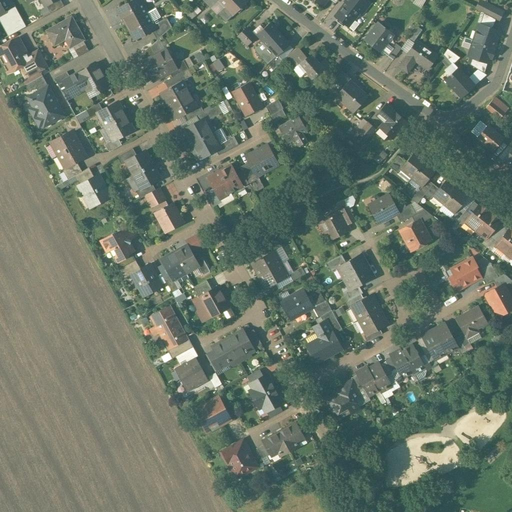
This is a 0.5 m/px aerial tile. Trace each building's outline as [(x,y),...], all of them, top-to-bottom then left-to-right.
[(60,0),(57,0),(47,6),(51,13),(64,6),(60,0)] [(134,0),(120,8),(123,13),(122,14),(127,24),(147,12),(142,4),(145,2),(143,0),(134,0)] [(219,0),(218,1),(225,7),(218,14),(225,22),(248,1),(247,0),(219,0)] [(347,0),(335,17),(349,27),(354,31),(359,24),(354,20),(360,12),(362,14),(370,4),(365,0),(347,0)] [(503,11),(487,3),(483,12),(496,19),(499,20),(503,11)] [(17,9),(3,17),(13,34),(26,26),(17,9)] [(147,12),(127,24),(132,33),(133,33),(136,38),(152,30),(158,26),(156,24),(154,20),(152,21),(147,12)] [(496,19),(484,13),(480,25),(492,29),(496,19)] [(72,17),(47,31),(55,44),(69,37),(74,45),(84,39),(72,17)] [(167,18),(156,24),(158,26),(152,30),(157,40),(172,27),(167,18)] [(289,44),(270,22),(257,34),(268,47),(259,55),(267,64),(277,55),(289,44)] [(378,23),(365,40),(380,51),(393,34),(378,23)] [(480,25),(479,25),(476,33),(480,34),(477,41),(474,40),(469,56),(472,57),(488,62),(489,62),(490,57),(491,57),(494,50),(493,50),(499,31),(492,29),(480,25)] [(417,26),(408,38),(413,42),(422,30),(417,26)] [(246,27),(238,36),(247,45),(256,37),(246,27)] [(1,47),(0,47),(0,56),(8,52),(12,60),(9,61),(13,69),(7,72),(8,73),(21,66),(31,60),(29,55),(19,37),(1,47)] [(437,55),(417,41),(399,66),(408,72),(416,61),(428,69),(437,55)] [(85,44),(75,50),(78,56),(89,50),(85,44)] [(151,46),(141,55),(144,61),(155,55),(151,46)] [(144,61),(143,62),(154,81),(170,72),(176,68),(174,65),(165,49),(155,55),(144,61)] [(459,58),(447,49),(443,54),(452,64),(459,58)] [(39,50),(29,55),(31,60),(37,70),(42,67),(47,64),(39,50)] [(311,54),(300,64),(306,71),(312,78),(321,71),(328,65),(324,60),(319,64),(311,54)] [(277,55),(267,64),(273,70),(282,60),(277,55)] [(488,62),(472,57),(470,64),(484,73),(488,62)] [(218,69),(224,65),(220,59),(214,63),(218,69)] [(31,60),(21,66),(23,68),(22,71),(26,78),(43,69),(42,67),(37,70),(31,60)] [(184,60),(174,65),(176,68),(170,72),(173,77),(188,69),(184,60)] [(96,62),(77,73),(84,86),(89,94),(107,84),(109,87),(110,86),(96,62)] [(300,64),(295,67),(294,69),(300,76),(306,71),(300,64)] [(328,65),(321,71),(325,75),(332,70),(328,65)] [(474,85),(458,68),(445,79),(461,97),(474,85)] [(173,77),(165,82),(168,88),(183,80),(183,81),(192,76),(188,69),(173,77)] [(342,70),(333,80),(342,89),(349,81),(350,81),(352,79),(342,70)] [(67,71),(55,78),(59,85),(64,82),(63,81),(70,77),(67,71)] [(321,71),(312,78),(316,83),(325,75),(321,71)] [(70,77),(63,81),(64,82),(70,93),(84,86),(77,73),(70,77)] [(43,75),(25,85),(28,91),(36,87),(39,92),(48,87),(49,87),(43,75)] [(168,88),(160,93),(167,106),(190,93),(183,81),(183,80),(168,88)] [(342,89),(336,96),(353,112),(367,96),(350,81),(349,81),(342,89)] [(262,106),(249,83),(233,92),(245,115),(262,106)] [(48,87),(39,92),(40,95),(32,99),(30,100),(33,107),(32,108),(31,111),(33,115),(36,115),(38,114),(39,117),(37,118),(36,120),(38,124),(43,124),(44,126),(64,115),(48,87)] [(190,93),(167,106),(175,119),(183,115),(197,107),(197,106),(190,93)] [(509,108),(495,98),(486,107),(500,119),(509,108)] [(278,99),(266,106),(271,115),(282,109),(283,108),(278,99)] [(103,110),(97,113),(98,114),(105,127),(126,115),(118,101),(103,110)] [(99,103),(86,110),(91,117),(98,114),(97,113),(103,110),(99,103)] [(204,112),(196,116),(199,121),(206,117),(207,120),(223,112),(218,104),(204,112)] [(197,107),(183,115),(186,121),(196,116),(204,112),(200,105),(197,106),(197,107)] [(387,118),(380,127),(378,133),(382,138),(388,135),(392,138),(407,122),(388,105),(381,113),(387,118)] [(282,109),(271,115),(274,121),(286,115),(282,109)] [(126,115),(105,127),(112,140),(112,141),(118,138),(134,129),(126,115)] [(75,116),(63,122),(68,132),(72,130),(73,132),(81,127),(75,116)] [(199,121),(183,130),(187,137),(186,139),(188,143),(190,143),(191,145),(214,132),(207,120),(206,117),(199,121)] [(294,118),(278,127),(287,143),(295,138),(302,134),(307,131),(300,119),(296,122),(294,118)] [(368,122),(358,133),(366,140),(376,129),(368,122)] [(504,138),(487,124),(476,138),(493,152),(504,138)] [(68,132),(51,141),(65,168),(66,168),(77,162),(86,157),(73,132),(72,130),(68,132)] [(214,132),(191,145),(192,146),(191,149),(193,152),(195,153),(199,159),(216,150),(222,147),(220,144),(214,132)] [(302,134),(295,138),(299,145),(306,141),(302,134)] [(234,136),(220,144),(222,147),(216,150),(219,155),(238,144),(234,136)] [(112,140),(105,144),(109,152),(122,145),(118,138),(112,141),(112,140)] [(267,145),(246,156),(249,162),(257,176),(258,175),(278,164),(267,145)] [(133,148),(117,157),(121,164),(126,161),(137,155),(133,148)] [(137,155),(126,161),(133,175),(153,164),(145,150),(137,155)] [(511,150),(503,161),(504,161),(505,160),(510,164),(509,165),(510,166),(510,165),(511,166),(511,150)] [(435,169),(415,152),(416,152),(415,151),(406,162),(400,170),(401,169),(422,186),(421,187),(422,187),(428,179),(437,169),(436,168),(435,169)] [(399,155),(390,166),(398,173),(400,170),(406,162),(399,155)] [(77,162),(66,168),(65,168),(63,169),(68,179),(76,175),(82,171),(77,162)] [(257,176),(249,162),(240,167),(242,172),(248,182),(249,184),(259,178),(258,175),(257,176)] [(153,164),(133,175),(140,188),(141,189),(152,183),(160,178),(153,164)] [(231,165),(227,167),(226,167),(219,171),(231,192),(236,189),(242,186),(242,185),(236,175),(231,165)] [(82,171),(76,175),(81,184),(94,177),(89,167),(82,171)] [(231,192),(219,171),(213,174),(208,178),(213,187),(219,199),(231,192)] [(242,172),(236,175),(242,185),(243,185),(248,182),(242,172)] [(99,180),(97,175),(94,177),(81,184),(79,185),(84,194),(85,193),(92,206),(110,196),(104,184),(101,184),(99,180)] [(468,196),(447,179),(448,178),(447,177),(439,188),(433,195),(434,195),(455,212),(455,213),(461,206),(469,195),(468,195),(468,196)] [(428,179),(422,187),(421,187),(419,190),(425,195),(433,184),(428,179)] [(152,183),(141,189),(140,188),(136,190),(140,198),(146,196),(156,190),(152,183)] [(433,184),(425,195),(430,199),(434,195),(433,195),(439,188),(433,184)] [(242,186),(236,189),(240,195),(247,192),(243,185),(242,185),(242,186)] [(213,187),(203,192),(212,207),(221,202),(219,199),(213,187)] [(156,190),(146,196),(149,202),(153,200),(155,205),(165,199),(159,188),(156,190)] [(389,195),(369,206),(378,222),(395,213),(398,211),(389,195)] [(173,203),(155,213),(160,222),(163,223),(167,230),(165,231),(166,232),(183,222),(173,203)] [(471,214),(465,221),(466,221),(486,238),(489,234),(500,221),(501,220),(480,203),(471,214)] [(411,204),(398,211),(395,213),(400,222),(411,217),(411,216),(416,213),(411,204)] [(461,206),(455,213),(455,212),(451,216),(457,221),(466,210),(461,206)] [(355,220),(348,207),(341,210),(348,224),(355,220)] [(416,213),(411,216),(415,222),(419,220),(421,223),(433,216),(424,209),(416,213)] [(341,210),(323,220),(332,239),(347,231),(344,226),(348,224),(341,210)] [(471,214),(466,210),(457,221),(462,225),(466,221),(465,221),(471,214)] [(415,222),(400,230),(411,250),(430,240),(421,223),(419,220),(415,222)] [(500,221),(489,234),(494,238),(504,225),(500,221)] [(133,225),(115,234),(116,237),(124,233),(126,238),(132,239),(139,235),(133,225)] [(504,225),(494,238),(499,242),(509,229),(504,225)] [(511,228),(510,227),(509,229),(499,242),(496,245),(511,258),(511,228)] [(124,233),(116,237),(115,234),(115,233),(102,241),(107,251),(112,248),(122,267),(119,268),(120,269),(136,260),(131,252),(133,251),(130,244),(132,239),(126,238),(124,233)] [(280,237),(270,244),(274,251),(274,252),(285,245),(280,237)] [(188,245),(175,252),(186,272),(198,265),(199,265),(196,260),(188,245)] [(274,251),(252,263),(259,275),(280,263),(274,252),(274,251)] [(175,252),(162,259),(170,275),(173,279),(186,272),(175,252)] [(341,254),(326,263),(331,271),(339,267),(338,266),(346,262),(341,254)] [(346,262),(338,266),(339,267),(345,278),(366,266),(360,254),(346,262)] [(210,271),(202,257),(196,260),(199,265),(198,265),(203,275),(210,271)] [(471,259),(453,268),(456,275),(450,278),(456,290),(481,277),(471,259)] [(136,260),(120,269),(125,278),(132,274),(132,273),(140,268),(136,260)] [(280,263),(259,275),(266,288),(287,276),(280,263)] [(140,268),(132,273),(132,274),(144,296),(162,286),(149,264),(140,268)] [(491,264),(481,269),(485,276),(483,277),(486,282),(497,276),(491,264)] [(366,266),(345,278),(351,289),(358,285),(373,277),(366,266)] [(504,274),(493,280),(497,288),(504,285),(511,280),(504,274)] [(173,279),(170,275),(164,278),(172,292),(179,289),(173,279)] [(207,280),(194,287),(199,297),(212,290),(207,280)] [(358,285),(351,289),(343,293),(347,301),(361,294),(363,293),(358,285)] [(497,288),(487,294),(486,296),(491,304),(492,304),(495,310),(501,312),(511,306),(511,300),(504,285),(497,288)] [(212,290),(199,297),(210,317),(229,306),(219,286),(212,290)] [(303,289),(280,301),(291,320),(313,307),(303,289)] [(347,301),(346,302),(349,308),(352,306),(364,299),(361,294),(347,301)] [(364,299),(352,306),(360,320),(379,309),(371,295),(364,299)] [(326,300),(313,307),(318,317),(320,316),(331,310),(326,300)] [(478,306),(456,318),(463,331),(466,338),(467,338),(478,332),(477,329),(488,323),(478,306)] [(339,316),(347,313),(344,307),(337,310),(339,316)] [(169,308),(153,317),(171,351),(176,349),(188,342),(185,337),(169,308)] [(379,309),(360,320),(367,333),(367,334),(379,328),(387,324),(379,309)] [(342,329),(331,310),(320,316),(323,321),(315,326),(322,338),(332,332),(333,334),(342,329)] [(453,339),(445,324),(434,330),(446,352),(451,349),(451,350),(452,350),(452,349),(457,346),(453,339)] [(379,328),(367,334),(367,333),(364,335),(367,342),(382,333),(379,328)] [(262,344),(254,329),(245,334),(252,347),(254,346),(257,347),(262,344)] [(434,330),(422,336),(430,351),(434,358),(435,358),(439,355),(440,356),(441,356),(441,355),(446,352),(434,330)] [(243,331),(228,339),(240,361),(250,355),(247,350),(252,347),(245,334),(243,331)] [(466,338),(463,331),(457,334),(459,336),(464,346),(470,343),(467,338),(466,338)] [(322,338),(309,345),(317,361),(341,348),(333,334),(332,332),(322,338)] [(469,339),(471,343),(483,337),(481,333),(469,339)] [(193,347),(187,336),(185,337),(188,342),(176,349),(179,354),(183,352),(193,347)] [(464,346),(459,336),(453,339),(457,346),(461,354),(467,351),(464,346)] [(228,339),(213,347),(215,350),(222,363),(227,360),(230,366),(240,361),(228,339)] [(425,354),(419,343),(414,346),(420,358),(425,355),(425,354)] [(414,346),(407,349),(406,348),(402,350),(401,348),(400,349),(414,373),(421,369),(420,367),(424,365),(420,358),(414,346)] [(193,347),(183,352),(187,361),(196,357),(198,356),(193,347)] [(400,349),(395,351),(396,353),(390,356),(396,368),(400,376),(405,373),(406,375),(412,372),(413,374),(414,373),(400,349)] [(215,350),(206,355),(213,368),(222,363),(215,350)] [(439,366),(435,358),(434,358),(430,351),(425,354),(425,355),(433,369),(439,366)] [(164,356),(166,361),(175,358),(173,353),(164,356)] [(390,356),(385,359),(386,361),(391,371),(396,368),(390,356)] [(187,361),(175,368),(175,369),(177,368),(183,378),(181,379),(181,380),(183,379),(189,389),(187,390),(187,392),(208,380),(196,357),(187,361)] [(391,371),(386,361),(380,364),(386,376),(392,373),(391,371)] [(386,376),(380,364),(374,368),(373,366),(368,369),(379,390),(380,391),(387,388),(386,386),(390,383),(386,376)] [(368,369),(367,367),(363,370),(363,371),(357,375),(364,388),(367,394),(372,391),(373,393),(379,390),(368,369)] [(259,369),(247,376),(251,383),(263,376),(259,369)] [(215,372),(209,376),(215,387),(222,384),(215,372)] [(251,383),(250,383),(253,388),(252,390),(250,391),(254,399),(275,388),(272,383),(269,382),(270,379),(267,374),(263,376),(251,383)] [(364,388),(357,375),(352,378),(353,380),(352,380),(358,391),(364,388)] [(352,380),(340,386),(342,391),(349,388),(355,399),(361,396),(352,380)] [(275,388),(254,399),(259,408),(261,406),(263,407),(266,411),(279,404),(283,402),(279,397),(277,396),(277,393),(275,388)] [(355,399),(349,388),(342,391),(327,400),(335,415),(348,407),(351,413),(360,408),(355,399)] [(218,401),(200,411),(209,427),(226,417),(218,401)] [(279,404),(266,411),(270,418),(283,411),(279,404)] [(295,422),(279,431),(289,450),(298,445),(296,440),(303,436),(297,426),(295,422)] [(305,422),(297,426),(303,436),(310,432),(305,422)] [(279,431),(263,440),(265,444),(271,454),(277,450),(280,455),(289,450),(279,431)] [(244,453),(239,444),(227,451),(231,459),(230,463),(237,476),(245,471),(246,468),(254,464),(246,451),(244,453)] [(265,444),(257,448),(263,458),(271,454),(265,444)]
